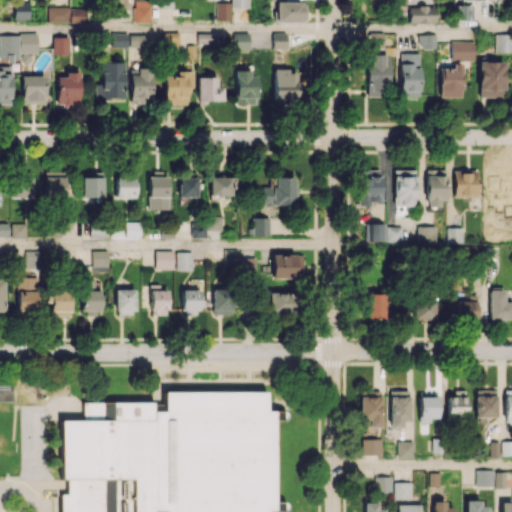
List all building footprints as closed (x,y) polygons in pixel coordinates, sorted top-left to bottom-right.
[(157,8),(171,8),(171,0),(157,0),(157,8)] [(248,0),(230,0),(230,8),(248,8),(248,0)] [(149,1),(132,1),(132,23),(149,22),(149,1)] [(274,21),(304,21),(304,1),(275,1),(274,21)] [(13,19),(28,19),(28,2),(13,2),(13,19)] [(214,19),(229,20),(229,3),(215,3),(214,19)] [(473,5),(455,4),(455,20),(472,21),(473,5)] [(47,23),(68,22),(67,6),(46,7),(47,23)] [(407,6),(408,22),(434,22),(434,6),(407,6)] [(86,21),(86,7),(69,8),(70,22),(86,21)] [(177,32),(161,32),(161,50),(177,50),(177,32)] [(233,50),(249,51),(250,33),(234,32),(233,50)] [(285,33),(271,33),(271,49),(285,49),(285,33)] [(382,33),(372,33),(372,40),(369,40),(369,48),(382,48),(382,33)] [(494,52),(511,51),(511,33),(494,34),(494,52)] [(0,34),(0,52),(5,52),(5,61),(18,60),(18,53),(36,52),(35,34),(0,34)] [(125,45),(125,34),(111,34),(111,46),(125,45)] [(129,46),(145,46),(145,34),(129,34),(129,46)] [(435,35),(417,34),(416,47),(435,47),(435,35)] [(67,54),(67,37),(51,37),(52,54),(67,54)] [(473,60),(472,40),(449,41),(450,61),(473,60)] [(379,97),(379,83),(388,83),(389,54),(365,53),(365,97),(379,97)] [(398,53),(397,96),(417,96),(418,53),(398,53)] [(124,97),(124,62),(97,61),(97,97),(124,97)] [(477,97),(503,97),(503,61),(477,61),(477,97)] [(437,97),(460,97),(461,63),(452,63),(452,68),(438,68),(437,97)] [(0,103),(10,104),(10,67),(0,67),(0,103)] [(128,73),(129,104),(151,103),(150,68),(136,68),(136,73),(128,73)] [(163,75),(162,104),(185,104),(186,87),(190,87),(190,71),(175,70),(175,75),(163,75)] [(234,71),(234,104),(254,105),(255,72),(234,71)] [(297,71),(283,71),(283,80),(272,79),(271,100),(296,100),(297,71)] [(78,72),(64,72),(64,77),(55,76),(55,103),(78,103),(78,72)] [(44,103),(44,76),(21,75),(21,103),(44,103)] [(196,101),(222,100),(221,86),(216,86),(216,76),(196,77),(196,101)] [(380,170),(357,169),(356,205),(368,205),(368,201),(379,201),(380,170)] [(392,206),(414,205),(413,169),(392,169),(392,206)] [(424,175),(424,209),(438,209),(438,200),(444,200),(444,169),(431,169),(431,175),(424,175)] [(452,196),(476,196),(476,169),(452,169),(452,196)] [(31,198),(32,171),(10,170),(9,197),(31,198)] [(44,196),(63,197),(64,171),(44,171),(44,196)] [(81,177),(81,197),(102,196),(101,171),(89,172),(89,177),(81,177)] [(177,197),(195,197),(196,173),(177,173),(177,197)] [(166,176),(145,177),(146,210),(167,209),(166,176)] [(208,176),(208,196),(234,195),(234,176),(208,176)] [(276,205),(293,205),(293,176),(274,177),(274,187),(260,187),(260,211),(276,211),(276,205)] [(115,197),(134,197),(134,177),(114,177),(115,197)] [(221,230),(221,215),(206,216),(206,230),(221,230)] [(268,217),(249,217),(249,235),(268,235),(268,217)] [(0,222),(0,235),(8,235),(7,222),(0,222)] [(10,223),(10,236),(25,237),(26,223),(10,223)] [(190,237),(205,238),(205,223),(190,223),(190,237)] [(364,241),(383,241),(383,223),(364,223),(364,241)] [(88,237),(106,238),(107,224),(89,224),(88,237)] [(385,241),(400,241),(400,226),(385,226),(385,241)] [(416,226),(415,242),(433,242),(434,226),(416,226)] [(126,238),(139,238),(139,227),(126,227),(126,238)] [(445,227),(446,242),(461,242),(461,227),(445,227)] [(237,249),(223,249),(223,259),(237,258),(237,249)] [(40,266),(39,250),(24,250),(24,267),(40,266)] [(106,266),(107,250),(91,250),(90,266),(106,266)] [(172,269),(172,250),(153,250),(153,269),(172,269)] [(174,251),(175,270),(191,270),(191,251),(174,251)] [(270,277),(300,277),(301,254),(271,253),(270,277)] [(240,258),(240,272),(255,272),(255,257),(240,258)] [(38,273),(16,273),(15,310),(37,310),(38,273)] [(158,285),(142,286),(142,307),(149,307),(148,289),(158,289),(158,285)] [(212,288),(211,314),(231,314),(232,288),(212,288)] [(133,289),(114,289),(114,314),(134,314),(133,289)] [(166,309),(166,289),(149,290),(150,309),(166,309)] [(198,289),(181,290),(181,314),(198,314),(198,289)] [(503,289),(488,290),(488,319),(511,318),(511,304),(511,301),(504,302),(503,289)] [(99,313),(99,290),(81,290),(81,313),(99,313)] [(294,292),(268,292),(267,314),(293,315),(294,292)] [(69,316),(70,293),(50,293),(49,315),(69,316)] [(383,319),(382,293),(366,294),(366,320),(383,319)] [(476,294),(464,295),(464,300),(453,300),(453,318),(476,318),(476,294)] [(434,297),(413,295),(411,318),(433,319),(434,297)] [(0,379),(0,401),(15,401),(15,379),(0,379)] [(495,389),(474,390),(474,417),(496,416),(495,389)] [(511,420),(511,389),(503,390),(503,420),(511,420)] [(409,390),(387,390),(386,426),(400,427),(401,421),(408,421),(409,390)] [(445,415),(465,415),(465,390),(453,390),(453,396),(445,397),(445,415)] [(379,391),(358,391),(359,419),(366,419),(366,427),(380,427),(379,391)] [(59,420),(81,420),(81,403),(150,403),(150,412),(165,412),(165,392),(264,392),(264,411),(282,411),(284,413),(285,414),(285,416),(285,418),(284,419),(282,420),(273,421),(273,501),(282,501),(284,503),(285,505),(285,506),(285,508),(284,510),(282,511),(266,511),(163,511),(153,511),(58,511),(58,494),(66,494),(66,487),(66,479),(59,479),(59,420)] [(436,396),(417,396),(417,420),(436,420),(436,396)] [(361,439),(361,455),(380,454),(380,438),(361,439)] [(395,457),(412,458),(413,441),(396,440),(395,457)] [(511,455),(511,441),(500,441),(500,455),(511,455)] [(474,485),(491,486),(492,470),(474,469),(474,485)] [(504,471),(494,471),(493,487),(503,487),(504,471)] [(438,486),(439,472),(428,472),(427,486),(438,486)] [(390,476),(374,476),(374,493),(390,493),(390,476)] [(411,482),(393,482),(392,499),(411,499),(411,482)] [(452,511),(452,507),(444,506),(445,499),(432,499),(431,511),(452,511)] [(464,500),(464,511),(486,511),(487,506),(479,506),(479,500),(464,500)] [(511,511),(511,507),(511,508),(511,502),(496,502),(495,511),(511,511)]
